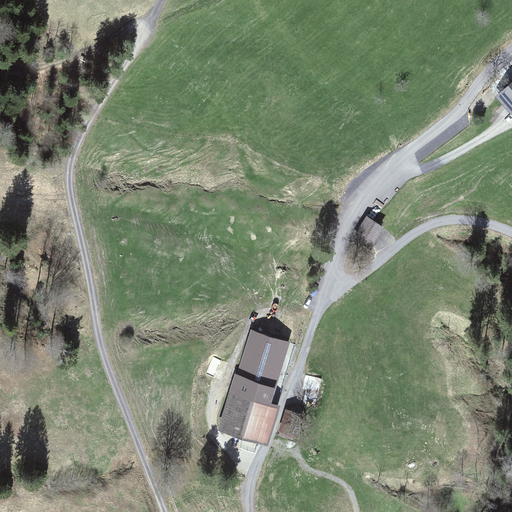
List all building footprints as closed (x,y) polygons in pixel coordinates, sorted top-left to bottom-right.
[(511,84),(499,97),(511,110),(511,84)] [(392,227),(376,219),(366,243),(382,250),(392,227)] [(489,329),(480,331),(484,347),(493,344),(489,329)] [(285,341),(258,335),(248,381),(275,387),(285,341)] [(205,372),(217,377),(225,359),(214,354),(205,372)] [(278,404),(224,389),(213,427),(267,442),(278,404)]
